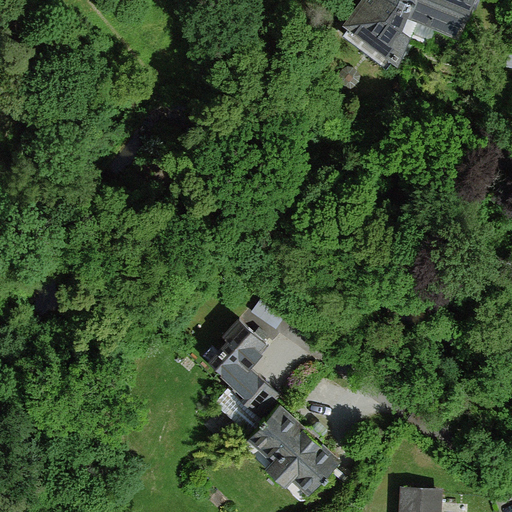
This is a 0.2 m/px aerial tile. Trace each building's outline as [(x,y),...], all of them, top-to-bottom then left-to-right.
[(453,32),(466,0),(365,0),(349,23),(396,58),(400,57),(409,36),(401,33),(409,15),(453,32)] [(264,297),(257,308),(280,322),(287,310),(264,297)] [(230,386),(261,414),(281,393),(250,365),(230,386)] [(216,401),(251,434),(266,419),(261,414),(230,386),(216,401)] [(295,475),(312,491),(341,460),(280,404),(266,419),(251,434),(276,458),(268,467),(286,484),(295,475)] [(438,511),(439,492),(406,490),(405,511),(438,511)]
